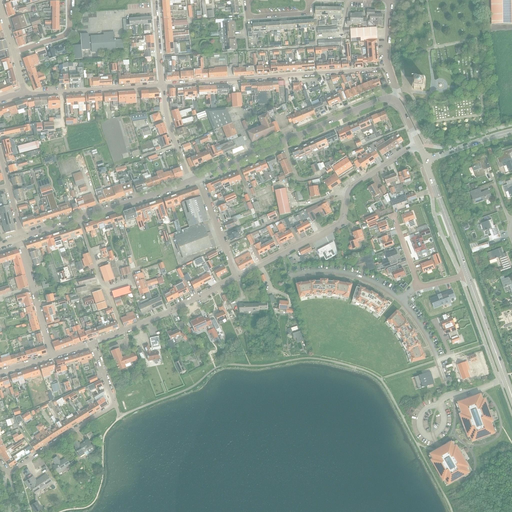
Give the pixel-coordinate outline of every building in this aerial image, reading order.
[(238,0),(231,1),(232,5),(227,6),(228,8),(238,7),(238,0)] [(511,23),(511,0),(491,0),(492,24),(511,23)] [(12,2),(6,4),(4,5),(5,8),(6,11),(13,9),(18,8),(17,5),(15,6),(13,7),(12,2)] [(18,8),(13,9),(6,11),(8,17),(15,15),(14,12),(18,11),(18,12),(26,10),(25,6),(18,8)] [(382,21),(382,14),(374,14),(374,11),(367,10),(367,16),(370,16),(370,21),(376,21),(376,25),(382,25),(382,21)] [(365,25),(366,18),(362,18),(362,13),(357,13),(357,14),(351,14),(351,19),(347,19),(347,25),(351,25),(351,23),(362,23),(362,25),(365,25)] [(16,29),(25,26),(22,16),(12,19),(16,29)] [(221,31),(220,32),(220,37),(224,36),(233,35),(232,31),(235,31),(234,21),(232,21),(224,22),(224,23),(225,28),(222,28),(221,29),(221,31)] [(188,23),(165,25),(165,31),(172,30),(172,25),(174,25),(174,26),(188,25),(188,23)] [(258,38),(261,38),(260,23),(253,24),(253,26),(247,26),(248,37),(254,37),(254,32),(257,32),(258,38)] [(376,27),(350,29),(351,42),(364,41),(364,40),(365,40),(366,57),(362,57),(362,56),(357,57),(356,56),(355,56),(354,57),(354,60),(355,68),(363,67),(363,62),(367,62),(367,63),(379,62),(376,27)] [(23,37),(26,36),(26,34),(23,35),(21,30),(13,33),(18,47),(25,45),(23,37)] [(90,37),(88,37),(89,50),(91,49),(92,52),(115,51),(115,48),(123,48),(122,40),(115,40),(114,40),(114,32),(103,33),(103,36),(90,37)] [(88,37),(88,34),(80,34),(81,45),(72,46),(73,59),(82,59),(81,50),(89,50),(88,37)] [(166,44),(173,43),(173,38),(176,38),(176,39),(186,38),(186,40),(189,40),(189,35),(166,37),(166,44)] [(220,38),(220,39),(220,40),(220,41),(221,41),(221,42),(222,42),(223,43),(224,43),(226,43),(226,50),(236,49),(235,40),(233,40),(233,35),(224,36),(220,37),(220,38)] [(129,40),(130,44),(131,44),(154,42),(153,36),(146,36),(146,41),(144,41),(143,40),(139,41),(139,39),(129,40)] [(131,44),(130,44),(130,47),(144,46),(144,51),(150,50),(150,49),(154,48),(154,42),(131,44)] [(179,54),(178,49),(177,49),(176,43),(173,43),(166,44),(167,54),(174,53),(174,55),(179,54)] [(349,61),(350,61),(349,43),(345,43),(347,59),(341,59),(342,69),(349,68),(349,61)] [(63,55),(66,54),(63,45),(54,48),(56,54),(62,52),(63,55)] [(30,66),(32,65),(33,65),(34,66),(39,64),(38,62),(39,61),(37,57),(46,54),(44,47),(34,51),(35,55),(23,59),(27,70),(31,69),(30,66)] [(53,49),(46,51),(49,59),(56,57),(53,49)] [(8,50),(0,51),(0,59),(10,57),(8,50)] [(5,71),(7,70),(13,68),(11,61),(10,61),(10,58),(4,59),(1,60),(2,64),(3,63),(5,71)] [(247,75),(246,69),(246,67),(242,68),(242,64),(239,64),(239,68),(240,68),(241,76),(247,75)] [(29,76),(32,75),(36,74),(34,66),(33,65),(32,65),(30,66),(31,69),(27,70),(29,76)] [(147,66),(147,68),(148,82),(157,82),(156,70),(153,70),(153,73),(149,74),(149,69),(149,66),(147,66)] [(80,75),(84,75),(83,67),(77,68),(78,75),(69,75),(70,83),(81,83),(80,75)] [(209,70),(209,78),(228,77),(227,67),(215,68),(215,69),(209,70)] [(13,68),(7,70),(9,79),(6,80),(7,84),(4,86),(3,83),(0,84),(0,93),(10,90),(17,87),(16,81),(13,68)] [(148,82),(147,68),(144,68),(144,75),(139,75),(140,83),(148,82)] [(363,74),(367,82),(370,90),(376,88),(375,87),(381,84),(379,80),(373,82),(373,80),(369,82),(368,77),(369,77),(367,73),(363,74)] [(41,88),(41,86),(44,84),(43,80),(45,79),(44,75),(37,77),(36,74),(32,75),(29,76),(34,90),(41,88)] [(99,86),(98,77),(93,78),(93,74),(87,74),(87,80),(89,79),(90,87),(99,86)] [(357,74),(361,85),(365,92),(370,90),(367,82),(363,84),(362,81),(359,74),(357,74)] [(140,83),(139,75),(130,76),(131,84),(140,83)] [(98,77),(99,86),(112,85),(111,76),(104,76),(104,77),(98,77)] [(425,81),(426,79),(424,79),(424,77),(423,77),(422,79),(417,78),(417,76),(415,76),(415,78),(412,78),(412,80),(415,80),(414,85),(412,85),(411,87),(414,87),(413,89),(415,90),(416,87),(419,88),(420,89),(421,89),(421,90),(423,90),(423,88),(424,89),(425,87),(423,87),(424,81),(425,81)] [(331,91),(336,89),(331,80),(327,81),(331,91)] [(285,81),(271,82),(272,90),(276,89),(276,92),(278,92),(278,86),(285,85),(285,81)] [(351,81),(348,82),(348,83),(350,89),(354,97),(359,94),(356,87),(352,89),(351,86),(352,85),(351,81)] [(257,83),(258,102),(267,102),(266,91),(272,91),(272,90),(271,82),(257,83)] [(251,91),(250,83),(240,84),(241,92),(242,92),(242,94),(246,94),(246,92),(251,91)] [(300,83),(292,84),(293,90),(295,89),(296,92),(302,90),(300,83)] [(343,83),(341,84),(343,88),(347,99),(350,98),(350,99),(353,98),(353,97),(354,97),(350,89),(346,91),(343,83)] [(365,92),(361,85),(358,86),(357,83),(355,83),(356,87),(359,94),(365,92)] [(228,85),(209,86),(210,101),(214,100),(213,96),(212,94),(228,93),(228,85)] [(196,87),(183,88),(184,98),(196,97),(196,95),(196,88),(196,87)] [(158,90),(140,91),(141,99),(147,98),(159,98),(158,90)] [(341,102),(346,100),(342,90),(337,92),(337,94),(341,102)] [(135,91),(118,92),(118,100),(119,102),(126,102),(126,100),(136,99),(135,91)] [(111,101),(110,93),(104,93),(104,102),(109,102),(109,104),(108,104),(108,110),(107,110),(108,118),(112,118),(112,112),(111,108),(111,101)] [(232,107),(241,106),(241,93),(231,94),(232,107)] [(337,94),(326,99),(330,107),(332,105),(333,107),(339,104),(338,103),(341,102),(337,94)] [(49,108),(49,109),(52,108),(52,106),(60,105),(59,96),(48,97),(49,108)] [(48,97),(40,98),(41,106),(41,108),(41,106),(45,105),(45,115),(48,114),(48,108),(49,108),(48,97)] [(312,106),(312,107),(315,114),(319,113),(318,112),(324,109),(323,107),(327,106),(324,97),(320,99),(321,102),(312,106)] [(34,98),(33,98),(34,106),(35,109),(39,109),(39,111),(41,111),(41,108),(41,106),(40,98),(34,98)] [(28,107),(27,99),(15,103),(17,111),(24,109),(25,111),(27,110),(26,107),(28,107)] [(17,111),(15,103),(1,107),(2,113),(4,118),(18,113),(17,111)] [(173,117),(185,113),(191,111),(190,108),(178,111),(178,109),(177,107),(170,107),(173,117)] [(315,114),(312,107),(301,112),(304,120),(316,115),(315,114)] [(226,143),(220,146),(223,153),(245,144),(242,136),(238,138),(236,134),(237,134),(226,108),(205,110),(214,130),(222,127),(226,137),(224,138),(226,143)] [(304,120),(301,112),(297,113),(296,110),(294,111),(295,114),(299,122),(304,120)] [(377,114),(380,122),(385,119),(388,124),(390,123),(384,111),(377,114)] [(132,122),(147,119),(146,113),(130,115),(132,122)] [(152,115),(149,116),(151,122),(154,121),(161,119),(158,113),(152,115)] [(185,113),(173,117),(174,122),(181,120),(180,117),(182,117),(186,116),(185,113)] [(273,134),(279,131),(275,121),(273,122),(271,121),(270,121),(267,113),(258,117),(261,126),(247,131),(251,142),(260,139),(259,138),(272,133),(273,134)] [(299,122),(295,114),(290,116),(292,121),(294,124),(299,122)] [(380,122),(377,114),(368,118),(371,126),(376,138),(381,136),(380,133),(377,134),(372,122),(373,121),(374,124),(378,122),(379,125),(381,124),(380,122)] [(174,122),(176,127),(183,125),(182,123),(184,123),(193,121),(192,117),(181,120),(174,122)] [(363,120),(366,128),(371,126),(368,118),(363,120)] [(358,122),(361,130),(362,131),(364,131),(363,129),(366,128),(363,120),(358,122)] [(361,130),(358,122),(348,126),(351,134),(361,130)] [(36,131),(36,123),(29,124),(24,125),(25,130),(25,132),(31,131),(30,129),(33,128),(34,136),(37,135),(36,131)] [(160,135),(167,132),(164,123),(155,125),(156,129),(158,128),(160,135)] [(353,137),(351,134),(348,126),(337,131),(340,137),(339,138),(341,142),(343,140),(343,139),(347,138),(348,140),(353,137)] [(141,130),(143,136),(151,134),(149,127),(141,130)] [(176,130),(178,136),(183,134),(184,137),(190,136),(189,130),(186,131),(185,127),(176,130)] [(325,136),(328,144),(338,140),(335,132),(329,134),(325,136)] [(398,144),(403,141),(399,134),(397,133),(394,135),(395,136),(394,137),(385,142),(383,139),(375,145),(382,156),(394,147),(395,149),(400,146),(398,144)] [(164,147),(171,144),(168,134),(161,137),(164,147)] [(328,144),(325,136),(315,140),(319,149),(329,145),(328,144)] [(9,139),(1,141),(4,153),(5,155),(10,154),(12,153),(12,151),(12,150),(16,149),(14,141),(10,139),(9,139)] [(319,149),(315,140),(308,143),(312,152),(315,151),(314,149),(318,148),(319,149)] [(17,146),(19,154),(37,149),(35,142),(17,146)] [(191,148),(189,143),(182,145),(183,147),(182,147),(183,149),(184,149),(184,151),(191,148)] [(209,147),(208,144),(206,145),(209,151),(210,151),(213,158),(223,153),(220,146),(219,143),(213,146),(213,145),(209,147)] [(302,146),(306,155),(306,153),(309,151),(310,153),(312,152),(308,143),(302,146)] [(195,155),(198,164),(203,162),(199,154),(200,153),(196,144),(193,145),(197,154),(195,155)] [(306,155),(302,146),(302,147),(299,148),(298,147),(295,149),(295,148),(292,149),(292,150),(291,150),(295,158),(299,156),(299,158),(306,155)] [(206,151),(203,152),(204,155),(203,155),(204,156),(206,161),(211,159),(206,147),(205,148),(206,151)] [(508,171),(511,170),(511,159),(511,160),(509,154),(511,152),(511,148),(501,152),(503,156),(497,158),(499,164),(502,162),(506,172),(508,171)] [(195,155),(192,149),(189,151),(190,153),(191,153),(193,156),(190,157),(194,166),(198,164),(195,155)] [(375,150),(370,153),(374,159),(379,156),(375,150)] [(277,156),(278,160),(277,160),(278,163),(280,162),(285,175),(293,172),(285,153),(277,156)] [(364,157),(368,164),(375,160),(374,159),(370,153),(367,155),(367,154),(365,155),(365,156),(364,157)] [(10,154),(5,155),(6,160),(7,165),(12,163),(12,161),(15,161),(14,158),(14,156),(13,156),(13,155),(10,156),(10,154)] [(368,164),(364,157),(362,155),(358,157),(360,160),(358,161),(362,168),(368,164)] [(271,165),(277,162),(275,156),(266,160),(271,172),(274,171),(271,165)] [(339,177),(353,167),(347,158),(332,168),(339,177)] [(487,158),(483,160),(477,162),(478,165),(472,167),(476,178),(485,175),(483,170),(490,167),(487,158)] [(259,163),(262,170),(267,181),(270,179),(267,171),(265,172),(264,170),(268,168),(265,160),(259,163)] [(143,177),(142,177),(143,179),(145,183),(147,188),(154,186),(151,178),(150,174),(148,169),(146,163),(146,164),(143,164),(145,170),(146,170),(148,175),(145,176),(143,177)] [(259,163),(254,165),(257,173),(260,180),(261,183),(263,182),(261,179),(259,172),(262,170),(259,163)] [(9,172),(17,170),(15,164),(8,166),(9,172)] [(257,173),(254,165),(248,168),(253,179),(255,178),(253,174),(257,173)] [(169,174),(171,180),(182,176),(179,167),(173,170),(172,167),(170,168),(171,170),(168,171),(168,172),(169,174)] [(253,179),(248,168),(242,170),(246,181),(249,180),(247,177),(249,176),(251,180),(253,179)] [(162,170),(156,172),(160,183),(171,180),(169,174),(168,172),(163,173),(162,170)] [(405,186),(404,183),(411,181),(409,177),(410,177),(407,170),(399,173),(400,176),(399,177),(401,185),(402,187),(405,186)] [(20,176),(24,176),(23,172),(10,175),(13,185),(22,183),(20,176)] [(80,196),(82,195),(81,192),(87,190),(81,172),(73,175),(76,186),(78,186),(80,190),(78,191),(80,196)] [(155,177),(151,178),(154,186),(160,183),(156,172),(154,173),(155,177)] [(228,176),(231,184),(242,180),(238,172),(228,176)] [(139,180),(134,182),(137,191),(147,188),(145,183),(143,179),(142,177),(143,177),(142,174),(141,173),(140,174),(139,173),(137,174),(136,175),(137,178),(138,177),(139,180)] [(330,190),(341,183),(335,174),(324,181),(330,190)] [(396,193),(404,191),(402,187),(401,185),(396,186),(395,181),(398,180),(396,174),(390,176),(395,191),(396,193)] [(227,176),(220,179),(224,188),(223,188),(224,190),(225,189),(227,195),(234,192),(231,184),(228,176),(227,176)] [(389,183),(391,188),(390,189),(391,193),(395,191),(390,176),(384,178),(386,184),(389,183)] [(42,204),(43,205),(44,209),(48,220),(60,216),(57,206),(48,178),(37,181),(42,196),(46,195),(50,207),(49,207),(48,207),(47,207),(47,208),(46,206),(47,205),(45,198),(41,199),(42,204)] [(220,179),(212,183),(215,191),(223,188),(224,188),(220,179)] [(125,184),(121,185),(124,196),(129,194),(130,194),(133,193),(131,185),(130,182),(128,183),(125,184)] [(510,197),(511,196),(511,182),(503,186),(505,192),(508,191),(510,197)] [(212,183),(207,185),(210,193),(211,197),(214,196),(213,194),(216,193),(215,191),(212,183)] [(99,204),(124,196),(121,185),(121,184),(102,190),(103,193),(97,195),(96,190),(95,190),(99,204)] [(383,195),(386,193),(382,187),(379,189),(378,189),(375,184),(368,188),(374,197),(380,193),(381,192),(383,195)] [(23,192),(27,191),(25,185),(18,187),(18,190),(14,191),(17,201),(25,199),(23,192)] [(309,187),(311,197),(319,195),(318,186),(312,187),(309,187)] [(170,196),(173,204),(179,202),(179,203),(181,202),(189,226),(208,220),(197,187),(170,196)] [(275,190),(280,215),(291,213),(285,188),(275,190)] [(489,190),(481,193),(479,188),(470,192),(474,204),(491,198),(489,190)] [(303,200),(301,192),(294,193),(296,201),(303,200)] [(406,196),(408,201),(417,198),(415,193),(412,194),(412,192),(409,194),(409,195),(406,196)] [(234,193),(224,197),(227,203),(237,198),(234,193)] [(0,213),(2,223),(1,223),(1,227),(3,226),(5,234),(6,234),(6,233),(10,232),(10,233),(11,233),(11,232),(14,231),(15,232),(16,232),(15,228),(15,227),(14,227),(14,224),(14,223),(13,223),(13,221),(13,220),(12,217),(12,216),(11,213),(11,212),(10,210),(10,209),(9,205),(8,205),(7,206),(4,194),(0,195),(0,213)] [(81,199),(76,200),(77,203),(80,210),(96,205),(92,194),(82,197),(83,198),(81,199)] [(167,208),(168,208),(171,207),(173,213),(172,213),(175,221),(178,220),(172,204),(173,204),(170,196),(163,198),(167,208)] [(162,199),(156,201),(162,218),(162,219),(164,218),(164,217),(167,216),(162,199)] [(306,211),(309,217),(312,222),(318,219),(315,214),(320,211),(321,212),(323,211),(325,216),(332,212),(329,207),(329,206),(326,199),(306,210),(306,211)] [(80,210),(77,203),(76,200),(75,201),(75,203),(71,205),(73,212),(80,210)] [(152,210),(155,209),(159,220),(162,219),(162,218),(156,201),(150,203),(152,210)] [(57,206),(60,216),(72,213),(69,202),(57,206)] [(148,204),(138,207),(142,218),(143,222),(149,220),(148,216),(152,215),(148,204)] [(220,212),(230,209),(229,208),(227,208),(225,204),(218,207),(220,212)] [(44,209),(43,205),(40,206),(42,211),(43,211),(43,213),(39,214),(42,222),(48,220),(44,209)] [(38,216),(34,217),(36,224),(42,222),(39,214),(37,206),(34,207),(37,214),(38,214),(38,216)] [(133,209),(123,212),(126,221),(136,218),(139,228),(145,226),(142,218),(138,207),(134,208),(133,209)] [(228,219),(230,218),(228,212),(231,211),(230,208),(230,209),(220,212),(223,221),(228,219)] [(275,211),(267,215),(269,220),(277,216),(275,211)] [(412,212),(403,216),(405,222),(407,222),(409,228),(416,225),(413,219),(414,219),(412,212)] [(29,226),(26,216),(23,217),(22,213),(20,214),(24,228),(29,226)] [(115,214),(118,221),(118,222),(122,221),(123,225),(124,224),(121,213),(115,214)] [(33,214),(26,216),(29,226),(36,224),(34,217),(33,214)] [(230,218),(228,219),(229,222),(224,224),(226,229),(235,226),(234,223),(237,221),(236,219),(241,217),(240,214),(230,218)] [(300,220),(301,221),(305,231),(312,228),(308,220),(304,222),(300,214),(298,216),(300,220)] [(376,214),(365,218),(367,223),(378,218),(376,214)] [(102,219),(105,228),(105,230),(108,229),(107,225),(112,223),(110,216),(102,219)] [(103,232),(102,229),(105,228),(102,219),(97,220),(100,230),(101,233),(103,232)] [(89,223),(94,237),(97,236),(94,230),(99,228),(99,230),(100,230),(97,220),(89,223)] [(280,225),(284,232),(288,240),(294,237),(290,230),(287,231),(281,220),(278,222),(280,225)] [(493,240),(500,237),(496,225),(493,226),(491,220),(480,224),(483,231),(489,229),(493,240)] [(212,248),(216,247),(206,221),(174,233),(175,237),(177,244),(176,245),(178,251),(180,251),(183,258),(211,247),(212,248)] [(305,231),(301,221),(299,222),(300,224),(293,228),(296,234),(298,232),(299,234),(305,231)] [(377,224),(374,225),(375,228),(378,227),(380,232),(389,229),(385,221),(377,224)] [(91,231),(91,232),(91,233),(90,233),(92,238),(94,237),(89,223),(84,225),(86,232),(91,231)] [(279,232),(274,235),(277,241),(280,240),(282,243),(288,240),(284,232),(280,225),(277,226),(279,230),(279,231),(279,232)] [(76,236),(82,234),(80,226),(67,230),(71,243),(73,247),(76,246),(74,242),(73,242),(72,239),(71,237),(76,236)] [(239,233),(241,232),(239,227),(234,229),(235,232),(229,235),(231,241),(240,237),(239,233)] [(71,243),(67,230),(59,232),(62,240),(68,238),(69,240),(68,240),(69,243),(70,248),(73,247),(71,243)] [(355,240),(350,242),(351,245),(349,246),(348,247),(349,249),(351,250),(353,250),(359,247),(358,242),(360,241),(359,239),(363,237),(361,230),(353,233),(355,240)] [(59,232),(45,237),(49,248),(55,245),(56,247),(62,245),(61,241),(62,240),(59,232)] [(251,245),(255,243),(251,234),(246,236),(251,245)] [(381,237),(381,238),(378,239),(380,244),(383,243),(385,248),(394,245),(391,238),(389,239),(387,235),(381,237)] [(417,237),(411,239),(414,247),(416,253),(420,251),(421,251),(422,253),(426,251),(425,250),(426,249),(423,241),(421,235),(417,237)] [(50,251),(49,248),(45,237),(39,239),(41,247),(46,246),(47,247),(46,248),(48,254),(50,253),(50,251)] [(259,255),(268,250),(265,244),(262,238),(259,240),(261,242),(255,246),(259,255)] [(31,252),(36,250),(37,250),(37,249),(41,247),(39,239),(32,241),(28,242),(28,243),(25,244),(27,249),(30,248),(31,252)] [(267,242),(265,244),(268,250),(276,246),(273,239),(268,242),(267,240),(266,240),(267,242)] [(472,253),(489,247),(488,242),(471,248),(472,253)] [(329,245),(319,250),(320,253),(319,254),(320,257),(324,256),(326,260),(334,256),(336,258),(338,257),(334,244),(330,246),(329,245)] [(301,256),(299,257),(302,262),(306,261),(304,257),(306,257),(305,255),(307,254),(313,251),(310,245),(300,250),(301,256)] [(491,252),(487,253),(490,261),(499,258),(503,268),(500,269),(501,272),(511,268),(511,266),(506,253),(503,255),(501,248),(491,252)] [(14,266),(16,274),(17,277),(15,278),(18,290),(29,287),(18,249),(13,251),(16,262),(15,262),(15,263),(16,266),(14,266)] [(30,252),(32,258),(32,259),(34,265),(40,264),(38,257),(36,250),(31,252),(30,252)] [(206,255),(209,260),(218,255),(215,250),(206,255)] [(16,262),(13,251),(5,254),(8,261),(13,260),(14,263),(15,263),(15,262),(16,262)] [(388,260),(382,262),(384,268),(390,265),(391,266),(398,263),(396,259),(399,258),(396,251),(391,253),(390,252),(387,253),(387,254),(386,255),(388,260)] [(84,267),(92,264),(88,253),(82,255),(84,259),(82,259),(84,267)] [(0,255),(0,257),(2,264),(3,268),(9,266),(8,261),(5,254),(0,255)] [(240,270),(254,263),(250,254),(247,255),(248,258),(245,259),(244,258),(236,262),(240,270)] [(438,254),(432,256),(436,265),(441,263),(438,254)] [(370,255),(354,260),(355,265),(366,262),(369,270),(374,268),(370,255)] [(204,263),(201,257),(194,260),(197,266),(204,263)] [(432,260),(420,264),(423,273),(435,269),(432,260)] [(104,282),(114,279),(109,265),(99,268),(104,282)] [(220,275),(226,272),(223,266),(214,271),(217,278),(220,276),(220,275)] [(120,269),(122,276),(131,274),(129,267),(120,269)] [(403,268),(392,272),(395,279),(405,275),(403,268)] [(134,275),(133,276),(138,290),(140,294),(145,293),(149,291),(147,287),(158,284),(156,279),(145,282),(142,273),(134,275)] [(200,278),(203,284),(211,280),(208,273),(202,276),(200,278)] [(79,285),(96,281),(94,275),(77,280),(79,285)] [(511,294),(511,278),(511,276),(504,279),(503,276),(500,277),(503,288),(509,286),(511,294)] [(203,284),(200,278),(200,277),(190,282),(194,289),(203,284)] [(321,281),(315,281),(310,281),(310,282),(302,283),(297,284),(300,297),(305,296),(305,298),(312,297),(312,295),(316,294),(316,297),(321,297),(321,294),(327,294),(327,297),(332,297),(332,295),(337,295),(337,297),(343,298),(344,296),(348,298),(352,285),(347,283),(347,284),(339,282),(333,281),(333,282),(328,281),(328,280),(321,280),(321,281)] [(183,281),(173,287),(174,288),(178,297),(188,292),(183,281)] [(372,292),(371,292),(365,290),(365,289),(361,287),(361,286),(358,285),(357,288),(353,297),(352,301),(356,303),(356,301),(360,302),(360,304),(364,306),(365,305),(370,307),(370,309),(374,312),(375,311),(378,313),(377,314),(380,317),(383,314),(389,306),(391,303),(388,301),(387,302),(384,299),(383,300),(378,296),(378,295),(372,292)] [(114,298),(131,292),(129,286),(112,291),(114,298)] [(178,297),(174,288),(169,290),(170,292),(164,295),(168,302),(178,297)] [(98,310),(106,307),(101,290),(92,293),(96,305),(96,304),(98,310)] [(438,297),(431,299),(434,308),(450,302),(449,299),(454,297),(452,290),(446,292),(447,293),(441,295),(441,294),(437,295),(438,297)] [(149,291),(145,293),(147,298),(151,307),(154,306),(155,308),(162,305),(159,297),(152,300),(151,297),(149,291)] [(33,306),(32,300),(30,292),(16,296),(18,302),(21,301),(22,303),(24,303),(26,308),(33,306)] [(85,306),(93,303),(91,297),(84,300),(85,306)] [(151,307),(147,298),(140,302),(141,305),(138,306),(142,314),(148,311),(148,309),(151,307)] [(293,313),(293,309),(288,309),(289,302),(284,301),(281,301),(280,301),(279,310),(286,311),(286,312),(293,313)] [(247,304),(243,305),(243,303),(239,303),(240,313),(244,313),(244,311),(259,311),(259,310),(268,309),(268,303),(259,303),(259,304),(250,304),(247,304)] [(50,305),(42,307),(45,317),(52,315),(55,314),(52,305),(50,305)] [(225,315),(226,314),(223,305),(218,308),(220,313),(215,316),(217,322),(226,318),(225,315)] [(33,306),(26,308),(27,312),(24,313),(25,315),(27,314),(35,312),(33,306)] [(406,321),(400,315),(401,315),(397,311),(387,321),(391,324),(390,325),(394,330),(395,329),(398,333),(396,334),(399,338),(401,337),(404,342),(402,344),(404,348),(406,347),(408,351),(406,352),(409,358),(411,358),(412,362),(425,359),(424,354),(423,354),(420,346),(421,346),(418,341),(416,336),(417,335),(413,329),(412,330),(409,326),(409,325),(406,321)] [(32,320),(37,319),(35,312),(27,314),(30,323),(33,322),(32,320)] [(126,316),(120,318),(124,326),(136,322),(132,312),(126,314),(126,316)] [(114,322),(109,323),(112,331),(119,328),(116,321),(113,313),(111,314),(112,318),(114,322)] [(52,315),(45,317),(47,324),(54,322),(54,323),(59,322),(58,319),(54,321),(52,315)] [(99,327),(96,328),(99,335),(106,333),(100,318),(100,316),(97,317),(99,323),(98,324),(99,327)] [(195,320),(190,322),(195,333),(204,329),(208,329),(213,327),(212,325),(210,320),(208,317),(204,319),(202,316),(198,318),(197,318),(195,319),(195,320)] [(214,316),(211,317),(215,327),(219,326),(214,316)] [(112,331),(109,323),(105,325),(104,321),(103,317),(100,318),(106,333),(112,331)] [(452,318),(442,322),(444,328),(454,324),(452,318)] [(30,323),(32,331),(40,329),(37,319),(32,320),(33,322),(30,323)] [(89,326),(88,323),(85,323),(87,327),(86,327),(87,331),(85,332),(87,339),(93,337),(91,330),(89,326)] [(454,324),(444,328),(446,333),(449,332),(451,338),(458,336),(455,330),(456,330),(454,324)] [(70,334),(73,344),(80,342),(76,331),(77,331),(75,326),(72,327),(74,333),(72,332),(71,333),(70,334)] [(99,335),(96,328),(91,330),(93,337),(99,335)] [(73,344),(70,334),(68,329),(66,330),(68,336),(68,335),(69,337),(61,340),(64,348),(73,344)] [(176,343),(174,338),(180,335),(185,340),(188,338),(182,332),(180,333),(178,329),(171,332),(171,331),(167,332),(170,340),(168,341),(171,348),(175,347),(173,344),(176,343)] [(87,339),(85,332),(81,334),(80,331),(77,331),(81,342),(87,339)] [(299,332),(293,334),(294,338),(297,337),(298,341),(301,340),(301,341),(303,340),(300,331),(299,331),(299,332)] [(152,350),(161,349),(158,336),(149,338),(151,349),(150,349),(148,344),(144,346),(146,353),(148,361),(160,359),(158,351),(152,352),(152,350)] [(64,348),(61,340),(58,341),(58,340),(52,342),(55,351),(64,348)] [(118,348),(118,349),(119,348),(117,343),(108,346),(109,350),(110,350),(111,351),(118,348)] [(35,348),(38,356),(46,354),(44,346),(35,348)] [(35,348),(32,350),(25,352),(27,359),(38,356),(35,348)] [(126,367),(125,366),(125,365),(137,360),(135,353),(122,358),(118,349),(118,348),(111,351),(118,370),(126,367)] [(89,362),(88,359),(92,358),(90,350),(79,354),(81,362),(82,364),(89,362)] [(21,353),(14,355),(17,362),(23,361),(27,359),(25,352),(21,353)] [(79,354),(73,356),(75,363),(81,362),(79,354)] [(0,359),(3,367),(17,362),(14,355),(0,359)] [(475,355),(469,357),(471,363),(478,360),(475,355)] [(73,356),(64,358),(66,366),(72,364),(73,366),(72,366),(74,371),(77,370),(76,366),(75,363),(73,356)] [(64,358),(58,360),(59,365),(58,365),(59,368),(66,366),(64,358)] [(179,372),(184,370),(180,361),(175,363),(179,372)] [(467,361),(457,365),(462,380),(470,377),(468,370),(470,369),(467,361)] [(50,371),(48,363),(40,366),(43,377),(51,375),(50,371)] [(37,376),(37,375),(40,374),(38,366),(22,372),(24,379),(28,378),(31,377),(31,378),(37,376)] [(24,379),(22,372),(10,375),(13,383),(24,379)] [(427,373),(414,377),(418,389),(431,385),(434,383),(432,375),(428,377),(427,373)] [(7,376),(2,378),(4,386),(5,388),(5,389),(7,388),(7,387),(10,386),(7,376)] [(103,386),(100,380),(94,383),(96,389),(103,386)] [(78,397),(75,392),(69,396),(72,400),(78,397)] [(97,402),(101,408),(108,404),(104,398),(107,397),(105,392),(102,393),(103,398),(97,402)] [(483,400),(481,395),(458,403),(462,414),(460,414),(468,437),(470,436),(472,442),(495,433),(491,423),(493,422),(485,399),(483,400)] [(91,399),(88,401),(89,403),(95,412),(101,408),(97,402),(94,404),(91,399)] [(89,406),(85,409),(89,416),(95,412),(89,403),(88,401),(86,402),(88,404),(89,406)] [(78,411),(83,419),(89,416),(85,409),(81,412),(79,410),(78,411)] [(83,419),(78,411),(76,412),(78,413),(73,416),(78,423),(83,419)] [(28,412),(22,417),(24,421),(31,417),(28,412)] [(55,425),(61,433),(66,430),(62,423),(59,425),(53,416),(51,417),(55,425)] [(66,418),(72,427),(78,423),(73,416),(69,419),(68,417),(66,418)] [(62,423),(66,430),(72,427),(66,418),(65,419),(66,421),(62,423)] [(61,433),(55,425),(54,426),(55,428),(51,430),(55,437),(57,436),(61,433)] [(55,437),(51,430),(46,434),(50,440),(55,437)] [(34,437),(41,446),(50,440),(46,434),(43,431),(34,437)] [(14,438),(14,439),(13,439),(15,442),(24,438),(21,434),(19,435),(14,438)] [(36,440),(32,443),(30,444),(35,451),(41,446),(34,437),(36,440)] [(87,455),(89,453),(90,454),(94,451),(92,447),(94,446),(93,444),(91,445),(88,440),(84,442),(83,442),(83,443),(80,445),(77,440),(71,443),(73,446),(74,445),(76,447),(75,448),(76,451),(76,452),(77,452),(79,456),(84,454),(87,455)] [(21,441),(14,446),(9,449),(0,455),(5,462),(6,462),(11,458),(9,454),(23,444),(21,441)] [(434,459),(432,460),(444,481),(446,480),(448,485),(469,473),(466,468),(468,467),(456,446),(454,447),(452,442),(431,454),(434,459)] [(6,449),(3,444),(0,446),(0,454),(0,455),(9,449),(8,447),(6,449)] [(11,458),(6,462),(10,468),(17,463),(15,459),(25,453),(23,450),(13,457),(11,458)] [(63,468),(69,464),(66,458),(60,461),(57,456),(52,460),(54,462),(53,462),(55,465),(53,466),(57,473),(64,469),(63,468)] [(34,476),(25,482),(27,485),(28,484),(34,493),(37,491),(37,492),(39,491),(40,490),(41,489),(41,488),(44,486),(48,484),(51,482),(46,474),(35,482),(34,480),(36,479),(34,476)] [(36,502),(31,506),(34,511),(36,511),(41,509),(36,502)]
